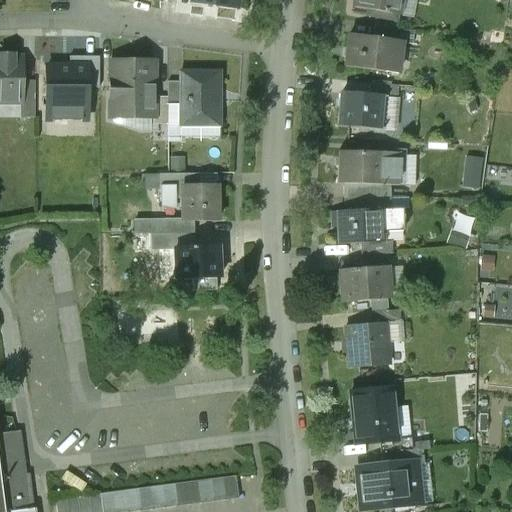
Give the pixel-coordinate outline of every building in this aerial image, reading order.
[(355,0),(354,9),(398,16),(400,0),(355,0)] [(371,39),(400,43),(412,44),(413,32),(373,25),(371,39)] [(371,39),(349,36),(345,67),(396,74),(400,43),(371,39)] [(21,58),(0,57),(0,103),(19,104),(21,104),(21,82),(21,58)] [(86,90),(99,90),(99,59),(69,59),(69,70),(86,70),(86,90)] [(152,64),(111,64),(111,116),(150,116),(153,116),(153,97),(152,64)] [(86,90),(86,70),(69,70),(45,70),(46,125),(87,125),(86,90)] [(220,72),(179,72),(179,82),(179,106),(179,136),(219,135),(220,72)] [(34,82),(21,82),(21,104),(19,104),(19,118),(34,118),(34,82)] [(179,106),(179,82),(167,82),(167,97),(167,106),(179,106)] [(369,84),(368,96),(380,97),(380,99),(395,100),(396,86),(369,84)] [(368,96),(341,94),(338,126),(378,130),(380,99),(380,97),(368,96)] [(167,97),(153,97),(153,116),(150,116),(150,125),(167,125),(167,106),(167,97)] [(400,154),(339,152),(337,184),(344,184),(391,185),(399,185),(400,154)] [(159,193),(182,192),(183,222),(193,222),(216,221),(216,187),(199,187),(198,174),(159,174),(159,193)] [(344,198),(357,198),(391,198),(391,185),(344,184),(344,198)] [(357,198),(357,211),(402,209),(402,210),(409,210),(409,198),(391,198),(357,198)] [(357,211),(332,212),(332,221),(338,221),(339,244),(360,243),(382,242),(382,241),(382,231),(403,230),(402,210),(402,209),(357,211)] [(193,222),(183,222),(148,222),(148,235),(194,234),(193,222)] [(194,249),(194,234),(148,235),(148,252),(175,251),(175,250),(194,249)] [(360,243),(360,256),(384,255),(392,254),(391,241),(382,241),(382,242),(360,243)] [(194,249),(175,250),(175,251),(176,281),(218,279),(217,248),(194,249)] [(361,270),(385,268),(384,255),(360,256),(361,270)] [(361,270),(339,271),(341,304),(388,300),(385,268),(361,270)] [(372,312),(372,325),(386,324),(401,323),(399,311),(372,312)] [(372,325),(344,328),(347,369),(389,366),(386,324),(372,325)] [(390,389),(349,394),(355,445),(379,443),(396,441),(396,440),(390,389)] [(379,443),(380,454),(412,450),(411,439),(396,440),(396,441),(379,443)] [(381,467),(415,463),(413,450),(412,450),(380,454),(381,467)] [(381,467),(357,470),(362,511),(420,505),(415,463),(381,467)] [(100,493),(102,511),(134,511),(238,498),(235,476),(100,493)] [(2,511),(0,493),(0,511),(33,511),(33,510),(14,511),(2,511)] [(102,511),(100,493),(54,499),(56,511),(102,511)]
